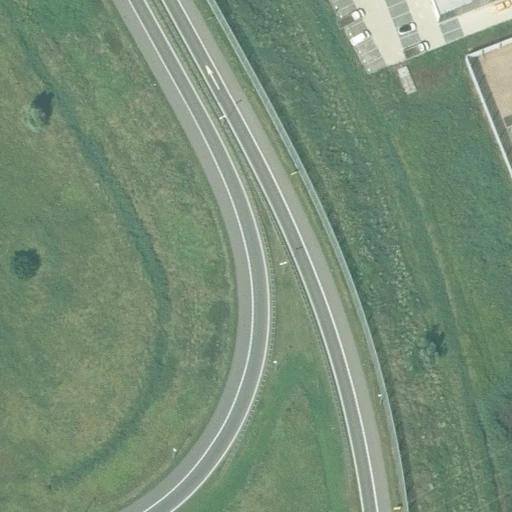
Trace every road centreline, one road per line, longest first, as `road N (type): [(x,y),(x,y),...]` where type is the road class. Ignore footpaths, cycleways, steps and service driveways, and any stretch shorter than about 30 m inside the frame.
road 1 (motorway): [(135,0),(241,211),(256,254),(259,303),(243,404),(203,471),(154,511)]
road 2 (motorway): [(372,511),(352,407),(290,229),(169,0)]
